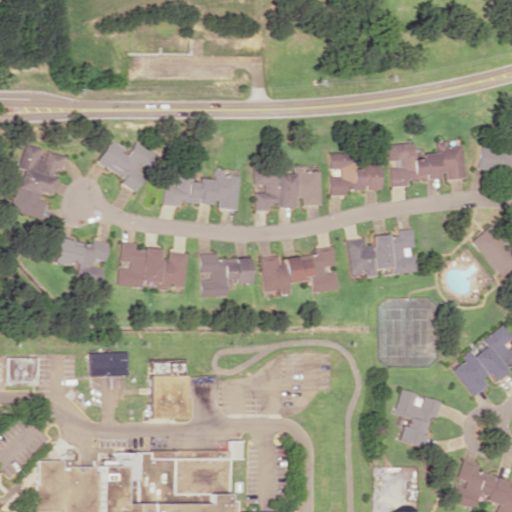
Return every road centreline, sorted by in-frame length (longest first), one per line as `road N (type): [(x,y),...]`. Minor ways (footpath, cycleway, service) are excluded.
road 1 (residential): [(0,110),(297,112),(395,103),(511,77)]
road 2 (residential): [(511,201),(482,197),(236,240),(105,220),(73,200)]
